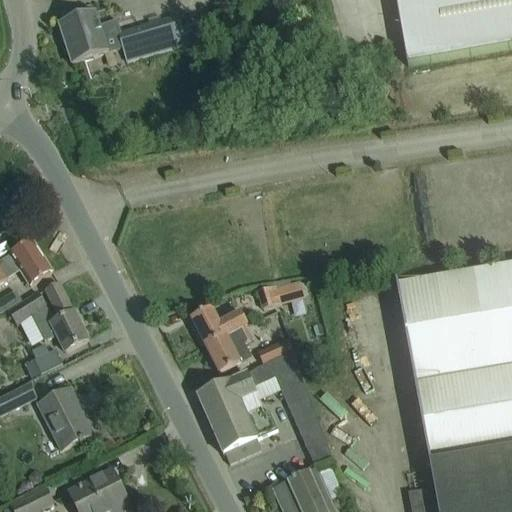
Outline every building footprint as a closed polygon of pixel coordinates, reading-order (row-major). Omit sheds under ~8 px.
[(511,0),(395,0),(402,38),(407,69),(511,50),(511,0)] [(116,24),(111,25),(100,29),(95,15),(58,27),(72,68),(123,51),(126,64),(200,42),(195,24),(179,29),(176,18),(120,35),(116,24)] [(32,244),(15,255),(0,264),(0,287),(7,283),(3,276),(16,267),(30,289),(51,275),(32,244)] [(511,511),(511,266),(398,287),(415,388),(434,492),(409,496),(411,511),(511,511)] [(275,268),(275,284),(314,284),(314,268),(275,268)] [(276,290),(276,289),(257,294),(261,312),(304,301),(299,284),(276,290)] [(45,293),(57,317),(71,310),(59,286),(45,293)] [(14,293),(0,301),(0,315),(20,303),(14,293)] [(38,295),(7,315),(15,328),(32,317),(46,308),(38,295)] [(46,308),(32,317),(46,345),(57,339),(65,355),(70,352),(87,343),(74,316),(56,324),(46,308)] [(205,349),(245,329),(247,328),(239,314),(218,325),(211,311),(191,321),(205,349)] [(275,345),(307,337),(304,324),(272,332),(275,345)] [(245,329),(205,349),(220,377),(251,361),(243,345),(251,341),(245,329)] [(353,358),(365,354),(360,333),(347,337),(353,358)] [(54,352),(47,356),(40,340),(27,346),(35,362),(34,363),(41,376),(61,366),(54,352)] [(292,354),(287,342),(257,355),(262,366),(292,354)] [(315,469),(332,462),(293,355),(257,371),(247,377),(197,399),(223,457),(277,433),(268,413),(264,415),(253,391),(275,381),(315,469)] [(28,388),(0,402),(0,418),(35,400),(28,388)] [(343,416),(361,404),(350,389),(333,401),(343,416)] [(67,394),(70,393),(70,392),(38,408),(61,454),(79,445),(79,446),(84,444),(83,442),(93,437),(83,417),(80,419),(67,394)] [(285,489),(273,494),(280,511),(332,511),(329,503),(341,497),(330,471),(317,477),(316,474),(295,484),(294,482),(292,483),(292,485),(285,489)] [(130,511),(128,507),(112,474),(69,496),(77,511),(130,511)] [(46,492),(5,511),(39,511),(53,506),(46,492)] [(265,494),(252,498),(256,511),(268,511),(269,511),(265,494)]
